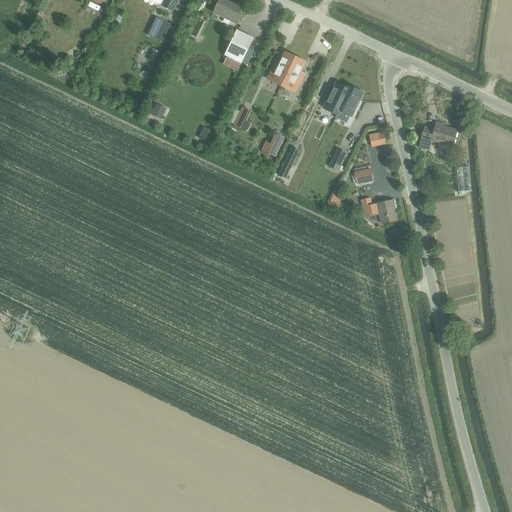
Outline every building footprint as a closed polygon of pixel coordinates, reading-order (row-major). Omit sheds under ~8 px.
[(164,0),(161,6),(173,12),(178,0),(164,0)] [(238,22),(243,10),(221,0),(219,0),(215,11),(238,22)] [(156,18),(150,31),(155,33),(153,39),(162,43),(170,25),(156,18)] [(224,56),(241,64),(253,39),(236,31),(224,56)] [(275,73),(271,82),(281,86),(295,58),(285,53),(280,62),(280,63),(276,61),(276,60),(271,71),(272,70),(275,72),(275,73)] [(281,86),(291,91),(295,82),(299,84),(299,85),(305,74),(304,74),(304,75),(300,73),(300,72),(305,62),(295,58),(281,86)] [(350,87),(349,87),(348,90),(336,84),(323,109),(336,115),(350,87)] [(351,117),(362,93),(350,87),(336,115),(339,111),(351,117)] [(156,104),(151,115),(160,120),(165,109),(156,104)] [(241,130),(250,112),(242,108),(234,126),(241,130)] [(434,129),(424,126),(418,147),(428,151),(431,141),(452,147),(456,131),(444,127),(444,126),(435,123),(434,129)] [(204,128),(199,139),(208,143),(213,132),(204,128)] [(276,135),(267,153),(274,157),(283,139),(276,135)] [(292,149),(279,176),(286,180),(299,152),(292,149)] [(337,150),(329,167),(338,171),(346,154),(337,150)] [(461,191),(473,189),(470,166),(457,168),(461,191)] [(371,168),(353,173),(356,186),(374,182),(371,168)] [(333,195),(326,207),(336,212),(342,200),(333,195)] [(370,199),(361,201),(364,217),(379,214),(381,224),(396,221),(392,207),(394,207),(392,201),(377,204),(371,206),(370,199)]
